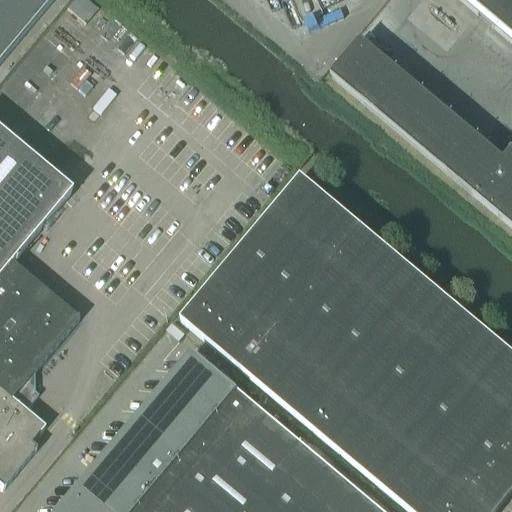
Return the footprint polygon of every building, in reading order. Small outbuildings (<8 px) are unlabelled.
[(0,0),(0,65),(54,0),(0,0)] [(511,0),(457,0),(511,45),(511,0)] [(77,324),(10,268),(69,197),(0,138),(0,492),(1,494),(35,453),(29,449),(43,432),(23,415),(37,399),(24,388),(77,324)] [(511,152),(472,197),(511,230),(511,152)] [(511,357),(402,265),(300,179),(180,323),(405,511),(500,511),(511,498),(511,357)] [(377,511),(237,395),(191,356),(60,511),(377,511)]
